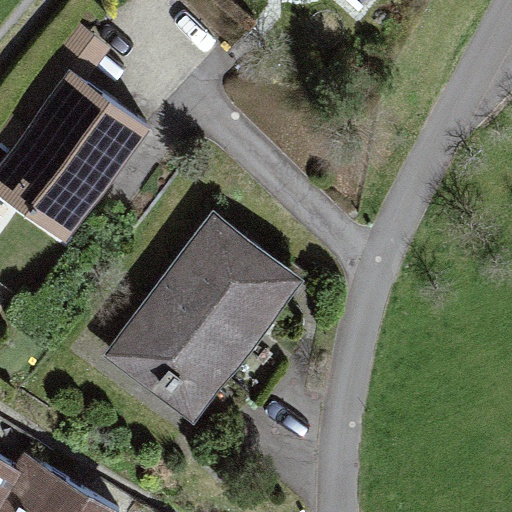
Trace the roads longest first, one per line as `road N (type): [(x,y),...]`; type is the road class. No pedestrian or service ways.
road 1 (residential): [(339,511),(340,437),(356,334),(384,246),(511,0)]
road 2 (unknown): [(157,61),(404,207)]
